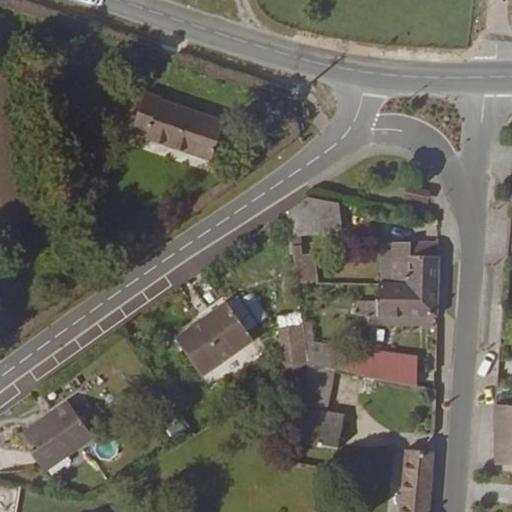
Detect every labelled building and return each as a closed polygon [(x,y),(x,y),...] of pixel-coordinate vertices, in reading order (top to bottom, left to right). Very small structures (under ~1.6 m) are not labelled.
[(0,77),(0,234),(37,229),(14,76),(0,77)] [(129,138),(209,165),(224,126),(146,97),(129,138)] [(316,197),(290,216),(292,237),(343,229),(344,205),(316,197)] [(343,229),(292,237),(293,247),(343,232),(343,229)] [(441,291),(440,246),(413,243),(412,252),(398,251),(396,283),(408,284),(408,290),(441,291)] [(441,325),(441,291),(408,290),(383,289),(382,307),(364,307),(364,320),(441,325)] [(253,323),(265,319),(257,295),(245,299),(253,323)] [(230,302),(177,336),(201,372),(254,337),(230,302)] [(276,314),(277,327),(302,324),(300,312),(276,314)] [(306,359),(306,360),(292,436),(339,444),(352,372),(306,359)] [(381,380),(413,389),(422,391),(424,361),(381,359),(381,380)] [(381,380),(376,378),(375,397),(410,408),(413,389),(381,380)] [(428,390),(428,394),(428,407),(438,409),(441,390),(428,390)] [(70,399),(19,433),(41,468),(93,433),(70,399)] [(511,402),(502,401),(501,463),(511,463),(511,402)] [(429,511),(434,453),(408,450),(400,511),(369,507),(368,511),(429,511)]
